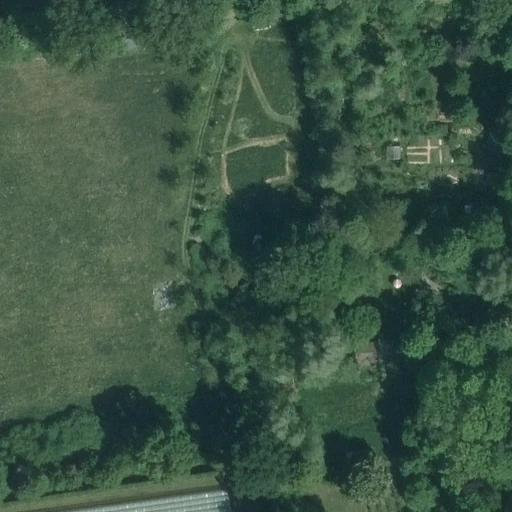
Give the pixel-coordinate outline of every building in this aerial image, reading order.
[(149,41),(128,44),(129,55),(151,52),(149,41)] [(458,332),(449,319),(438,326),(451,346),(457,345),(458,347),(462,346),(463,344),(469,343),(471,337),(489,324),(497,324),(496,321),(498,321),(498,317),(496,316),(497,315),(498,315),(498,314),(497,314),(498,311),(500,311),(511,303),(511,296),(507,289),(508,289),(500,278),(489,283),(484,280),(486,276),(485,276),(483,280),(476,276),(479,274),(478,273),(476,274),(473,270),(472,272),(469,268),(468,249),(451,249),(450,248),(439,254),(427,236),(408,248),(419,266),(429,265),(437,276),(449,276),(459,290),(461,291),(460,292),(464,294),(460,303),(467,315),(464,321),(467,326),(458,332)] [(355,343),(358,366),(403,361),(400,338),(355,343)] [(511,410),(511,403),(493,402),(492,417),(484,417),(482,438),(494,439),(494,432),(510,433),(511,410)] [(376,470),(375,456),(359,458),(361,471),(376,470)]
